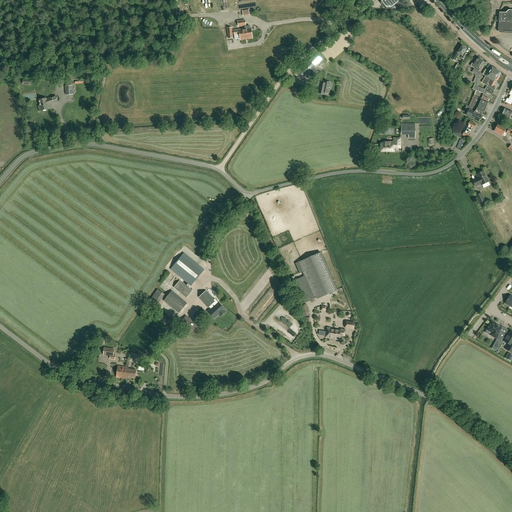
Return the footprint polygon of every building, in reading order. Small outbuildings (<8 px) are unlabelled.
[(380,0),(379,1),(386,9),(392,9),(398,4),(402,1),(402,0),(380,0)] [(499,13),(495,21),(499,21),(498,31),(511,31),(511,9),(511,10),(509,10),(507,12),(507,13),(499,13)] [(183,24),(184,13),(176,12),(175,23),(183,24)] [(239,30),(240,40),(252,38),(251,28),(239,30)] [(456,52),(453,57),(452,59),(455,62),(457,59),(456,59),(459,54),(462,56),(461,58),(464,59),(467,54),(464,53),(467,49),(461,45),(457,52),(456,52)] [(318,72),(314,67),(320,61),(315,55),(298,71),(303,77),(309,71),(313,76),(318,72)] [(478,58),(477,60),(475,59),(470,66),(474,69),(472,72),(475,75),(474,75),(476,76),(473,82),(475,83),(472,89),(476,91),(480,80),(482,74),(478,71),(480,69),(485,63),(478,58)] [(486,85),(487,83),(496,69),(492,67),(489,71),(486,69),(483,74),(485,75),(486,74),(487,75),(486,76),(482,83),(486,85)] [(494,81),(496,79),(497,80),(499,76),(498,75),(500,72),(496,69),(487,83),(488,84),(485,90),(492,94),(494,91),(496,88),(491,86),(494,81)] [(319,83),(318,83),(317,83),(316,83),(316,84),(316,85),(316,86),(317,86),(319,87),(317,93),(325,94),(325,93),(329,93),(330,88),(329,88),(330,83),(324,82),(323,84),(319,83)] [(73,95),(73,85),(65,86),(66,95),(73,95)] [(56,96),(46,100),(46,99),(39,100),(40,106),(39,106),(39,111),(48,109),(47,104),(52,103),(52,104),(58,102),(56,96)] [(471,107),(476,109),(481,112),(484,113),(489,102),(488,102),(489,100),(481,96),(480,98),(475,96),(471,107)] [(463,112),(467,114),(466,115),(478,121),(481,115),(480,115),(481,112),(476,109),(471,107),(470,107),(470,108),(466,106),(463,112)] [(511,114),(511,112),(511,111),(505,108),(502,114),(511,118),(511,114)] [(465,131),(464,131),(462,135),(468,138),(470,134),(469,133),(472,128),(474,129),(476,124),(470,121),(467,125),(468,126),(465,131)] [(401,135),(408,135),(408,139),(415,139),(415,123),(408,123),(401,123),(401,135)] [(498,124),(494,131),(503,136),(504,132),(509,134),(511,130),(503,126),(503,127),(498,124)] [(394,142),(389,142),(383,141),(383,144),(381,144),(381,146),(380,146),(380,150),(381,150),(381,151),(394,152),(394,148),(400,148),(400,138),(394,138),(394,142)] [(476,175),(478,178),(472,181),(475,187),(481,184),(481,185),(488,181),(483,171),(476,175)] [(475,195),(477,199),(479,204),(485,201),(481,192),(475,195)] [(294,281),(294,282),(302,300),(301,300),(301,301),(302,301),(303,303),(317,297),(317,299),(337,290),(321,252),(296,263),(300,273),(303,272),(305,276),(294,281)] [(204,270),(184,253),(171,269),(191,286),(204,270)] [(174,288),(186,298),(193,291),(180,280),(174,288)] [(147,304),(155,309),(165,294),(157,289),(147,304)] [(172,290),(163,301),(179,313),(187,303),(172,290)] [(215,301),(206,291),(199,297),(208,307),(209,306),(211,308),(208,311),(214,318),(218,315),(220,317),(225,311),(224,310),(224,309),(218,302),(216,304),(214,302),(215,301)] [(303,314),(304,314),(305,317),(310,315),(309,312),(307,304),(300,306),(303,314)] [(155,314),(155,315),(170,325),(174,320),(158,309),(155,314)] [(203,326),(185,316),(181,323),(199,333),(203,326)] [(346,321),(345,329),(354,330),(355,322),(346,321)] [(495,325),(496,324),(491,321),(488,326),(488,327),(486,330),(492,333),(490,335),(495,338),(501,328),(495,325)] [(340,331),(333,330),(330,329),(330,328),(327,328),(326,332),(326,337),(335,338),(335,339),(339,339),(340,336),(344,337),(345,330),(340,329),(340,331)] [(501,332),(495,343),(499,345),(505,334),(501,332)] [(104,348),(103,355),(110,356),(110,359),(115,360),(116,355),(114,355),(114,349),(104,348)] [(124,373),(125,367),(118,366),(116,377),(127,379),(127,377),(127,373),(124,373)] [(128,368),(125,367),(124,373),(127,373),(127,377),(135,379),(136,370),(128,369),(128,368)]
